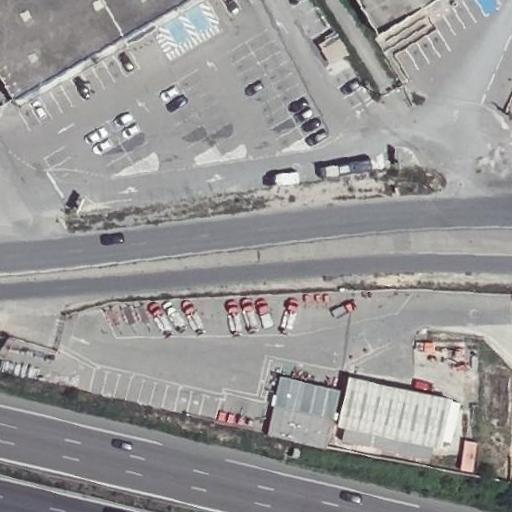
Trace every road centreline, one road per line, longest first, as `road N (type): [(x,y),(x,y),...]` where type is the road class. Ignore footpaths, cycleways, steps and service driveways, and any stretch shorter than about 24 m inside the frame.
road 1 (primary): [(511,213),(402,213),(0,258)]
road 2 (primary): [(0,296),(416,264),(511,269)]
road 3 (motorway): [(331,511),(0,431)]
